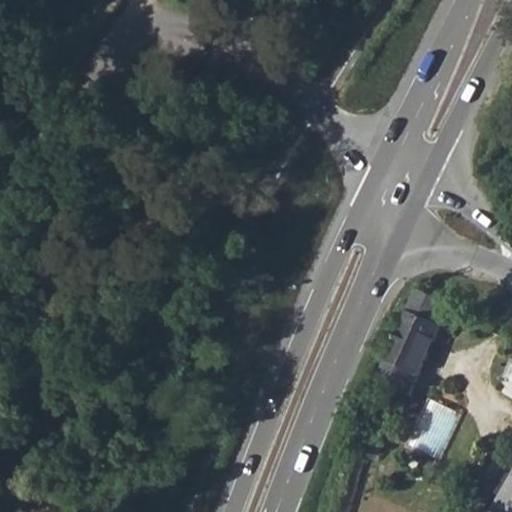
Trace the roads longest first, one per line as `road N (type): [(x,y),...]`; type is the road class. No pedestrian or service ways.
road 1 (secondary): [(265,511),(403,191)]
road 2 (secondary): [(403,191),(492,0)]
road 3 (residential): [(511,261),(403,191)]
